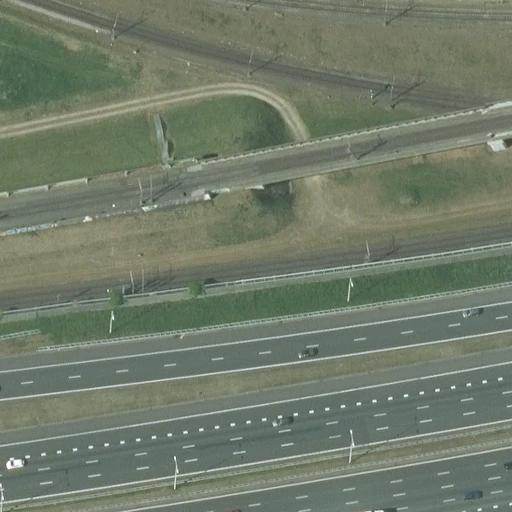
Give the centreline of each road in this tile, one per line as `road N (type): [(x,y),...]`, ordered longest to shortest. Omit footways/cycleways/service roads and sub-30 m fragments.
road 1 (track): [(0,130),(239,88),(279,106),(353,212),(388,225),(511,201)]
road 2 (motorway): [(511,397),(0,481)]
road 3 (motorway): [(511,313),(0,388)]
road 4 (motorway): [(281,511),(511,473)]
